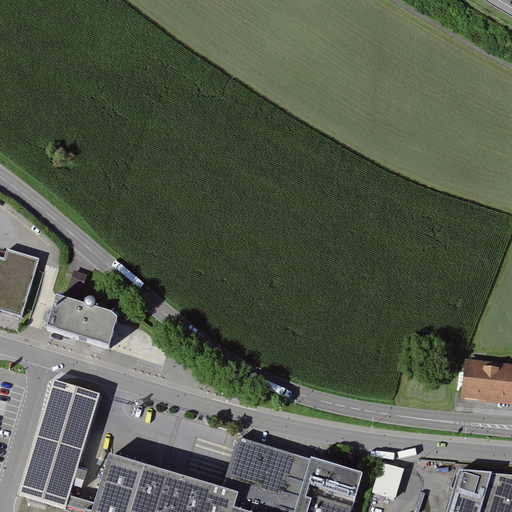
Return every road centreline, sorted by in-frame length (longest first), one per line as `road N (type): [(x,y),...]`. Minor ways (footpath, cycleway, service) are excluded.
road 1 (primary): [(0,176),(164,315),(267,381),(361,409),(511,427)]
road 2 (unclassified): [(0,344),(294,427),(511,454)]
